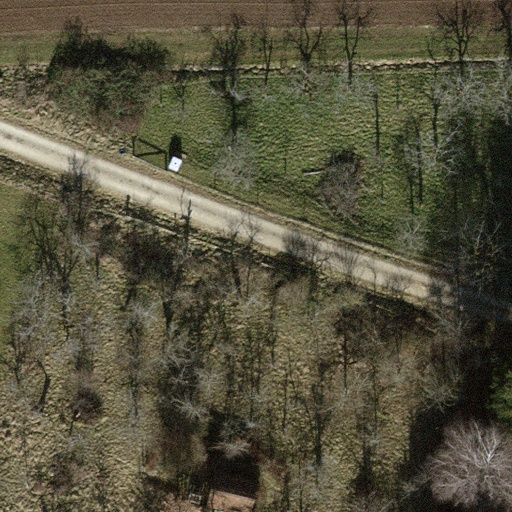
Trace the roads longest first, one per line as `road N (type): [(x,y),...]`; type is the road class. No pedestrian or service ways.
road 1 (track): [(0,130),(272,234),(511,309)]
road 2 (track): [(511,38),(0,58)]
